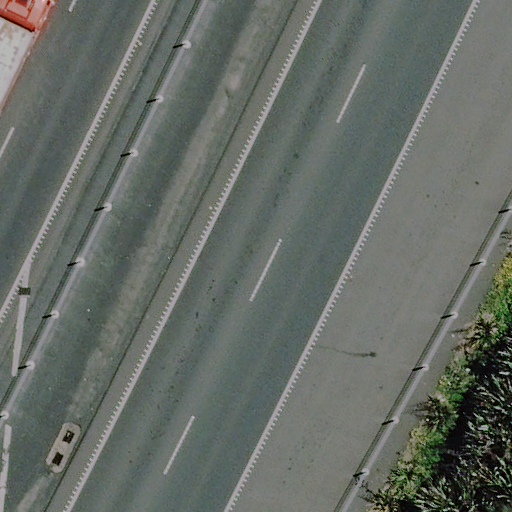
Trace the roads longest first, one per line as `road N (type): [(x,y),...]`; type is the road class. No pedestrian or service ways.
road 1 (motorway): [(391,0),(197,427),(150,511)]
road 2 (motorway): [(0,133),(63,0)]
